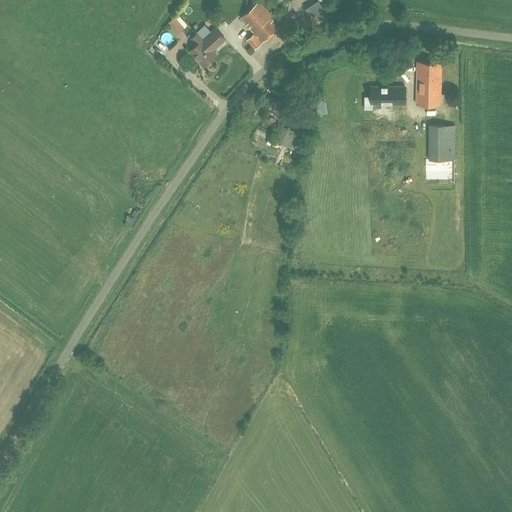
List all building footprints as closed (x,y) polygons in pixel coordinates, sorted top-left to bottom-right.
[(280,26),(271,16),(272,15),(259,1),(241,17),(255,33),(248,40),(255,48),(280,26)] [(316,26),(308,13),(292,23),(301,36),(316,26)] [(178,33),(184,27),(174,17),(169,23),(178,33)] [(226,39),(215,28),(203,39),(198,33),(192,38),(197,44),(190,51),(204,66),(217,53),(213,50),(226,39)] [(441,104),(442,62),(418,61),(417,103),(441,104)] [(365,96),(365,109),(373,109),(373,103),(401,103),(401,94),(405,94),(405,86),(372,86),(372,96),(365,96)] [(488,94),(477,99),(481,108),(485,106),(484,102),(490,99),(488,94)] [(289,104),(270,96),(258,124),(277,132),(289,104)] [(295,148),(301,133),(281,124),(275,139),(295,148)] [(429,125),(429,134),(439,134),(439,159),(455,159),(455,125),(429,125)]
